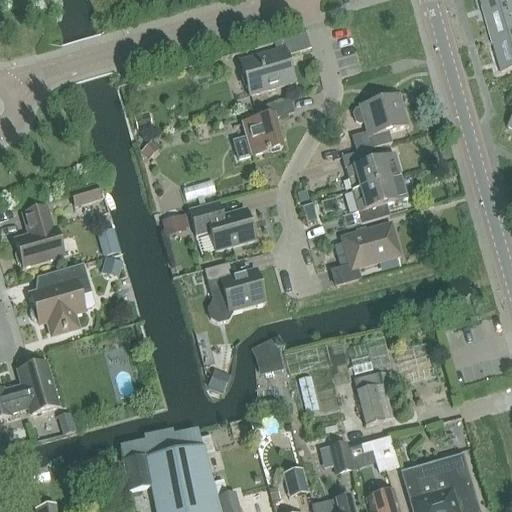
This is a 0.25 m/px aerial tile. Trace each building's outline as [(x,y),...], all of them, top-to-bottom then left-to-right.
[(511,0),(479,0),(485,21),(511,12),(511,0)] [(511,12),(485,21),(493,47),(511,41),(511,12)] [(239,65),(249,99),(294,86),(286,60),(310,53),(305,36),(274,45),(277,54),(239,65)] [(511,41),(493,47),(500,74),(511,71),(511,41)] [(366,135),(351,139),(356,155),(356,156),(369,152),(391,146),(388,136),(407,130),(398,97),(377,103),(359,108),(359,110),(355,112),(352,116),(355,124),(359,126),(363,125),(366,135)] [(248,139),(232,144),(238,163),(253,158),(284,149),(276,121),(295,115),(291,103),(251,114),(253,123),(244,125),(248,139)] [(356,155),(340,160),(344,172),(348,171),(350,178),(347,179),(351,194),(401,179),(395,158),(373,164),(369,152),(356,156),(356,155)] [(401,179),(351,194),(357,215),(356,216),(360,227),(389,219),(385,207),(407,201),(401,179)] [(94,190),(71,196),(75,212),(99,205),(94,190)] [(217,206),(189,214),(196,239),(210,235),(215,254),(253,243),(245,212),(221,219),(217,206)] [(14,242),(17,254),(14,258),(17,266),(21,267),(22,271),(63,259),(54,230),(52,231),(46,210),(21,217),(27,238),(14,242)] [(349,270),(331,275),(335,288),(358,282),(355,272),(399,259),(390,227),(341,241),(349,270)] [(100,271),(117,277),(122,262),(105,257),(100,271)] [(231,279),(228,266),(203,273),(211,304),(207,312),(210,322),(217,326),(227,323),(232,316),(231,314),(264,305),(255,272),(231,279)] [(30,297),(33,308),(31,311),(35,324),(38,324),(38,326),(47,323),(52,337),(76,330),(72,316),(95,310),(82,267),(46,277),(51,291),(30,297)] [(0,421),(10,419),(10,417),(27,412),(29,418),(58,409),(45,365),(16,373),(21,389),(3,394),(3,392),(0,392),(0,421)] [(374,389),(356,394),(365,429),(383,424),(383,423),(374,389)] [(370,446),(359,449),(362,458),(372,455),(376,465),(378,474),(397,469),(389,440),(370,446)] [(335,476),(351,473),(346,446),(330,450),(335,476)] [(359,449),(348,452),(353,472),(376,465),(372,455),(362,458),(359,449)] [(202,451),(124,468),(129,493),(152,488),(156,511),(218,511),(204,456),(202,451)] [(400,476),(411,511),(477,511),(461,459),(400,476)] [(102,460),(82,464),(87,490),(107,486),(102,460)] [(294,499),(308,495),(302,472),(288,475),(294,499)] [(384,496),(367,501),(370,511),(397,511),(396,507),(392,494),(384,496)] [(217,500),(220,511),(238,511),(234,495),(217,500)] [(337,503),(311,509),(312,511),(352,511),(352,508),(350,500),(337,503)]
